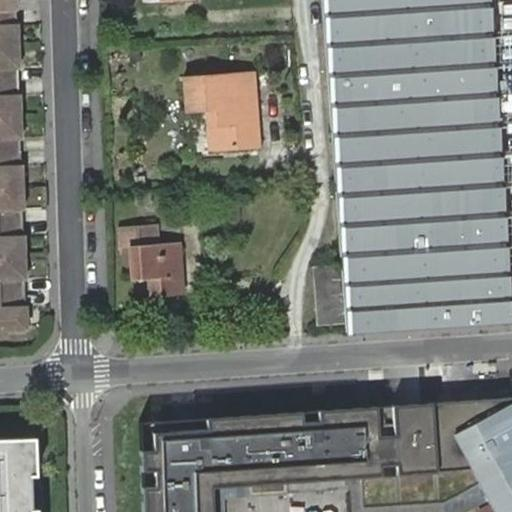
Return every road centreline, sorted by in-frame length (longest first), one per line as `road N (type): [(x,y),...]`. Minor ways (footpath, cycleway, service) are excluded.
road 1 (residential): [(79,375),(511,346)]
road 2 (residential): [(79,375),(65,0)]
road 3 (unknown): [(301,360),(298,271),(317,192),(301,0)]
road 4 (residential): [(79,375),(84,511)]
